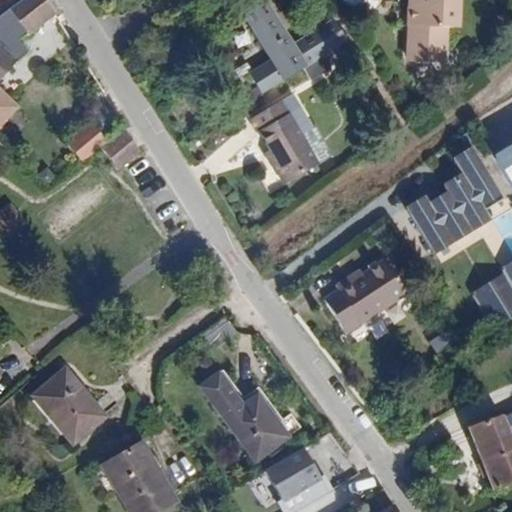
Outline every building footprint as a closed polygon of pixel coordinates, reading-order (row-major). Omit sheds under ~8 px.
[(21,0),(0,0),(0,17),(10,8),(21,0)] [(0,79),(17,60),(30,52),(20,38),(28,33),(57,13),(47,0),(21,0),(10,8),(0,17),(0,79)] [(243,28),(271,11),(264,0),(258,0),(234,14),(243,28)] [(419,0),(415,60),(448,63),(451,24),(460,25),(461,0),(419,0)] [(325,57),(349,43),(333,17),(290,43),(271,11),(243,28),(264,64),(245,75),(259,97),(304,69),(325,57)] [(333,70),(325,57),(304,69),(312,83),(333,70)] [(0,125),(20,107),(0,86),(0,125)] [(287,115),(299,133),(309,127),(287,93),(278,99),(287,115)] [(318,163),(299,133),(287,115),(278,99),(250,117),(258,130),(270,150),(264,154),(284,184),(318,163)] [(108,143),(93,122),(67,141),(81,161),(108,143)] [(125,132),(100,149),(116,171),(140,154),(125,132)] [(453,156),(462,171),(443,182),(448,189),(430,199),(426,192),(407,204),(435,253),(491,221),(484,209),(505,197),(474,144),(453,156)] [(511,146),(496,157),(511,182),(511,146)] [(0,230),(7,240),(29,222),(13,202),(0,211),(0,230)] [(316,292),(345,335),(413,290),(384,247),(316,292)] [(472,290),(493,325),(511,310),(511,257),(502,264),(505,270),(472,290)] [(225,315),(203,329),(212,343),(234,328),(225,315)] [(64,363),(29,393),(73,446),(109,417),(64,363)] [(221,370),(201,384),(256,463),(292,438),(258,389),(242,400),(221,370)] [(493,487),(511,479),(511,431),(505,413),(469,427),(493,487)] [(143,440),(99,466),(127,511),(164,511),(181,502),(143,440)] [(322,477),(305,447),(266,469),(283,499),(285,502),(324,480),(322,477)] [(278,502),(283,511),(293,511),(334,490),(326,475),(322,477),(324,480),(285,502),(283,499),(278,502)] [(379,511),(399,511),(395,503),(379,511)]
